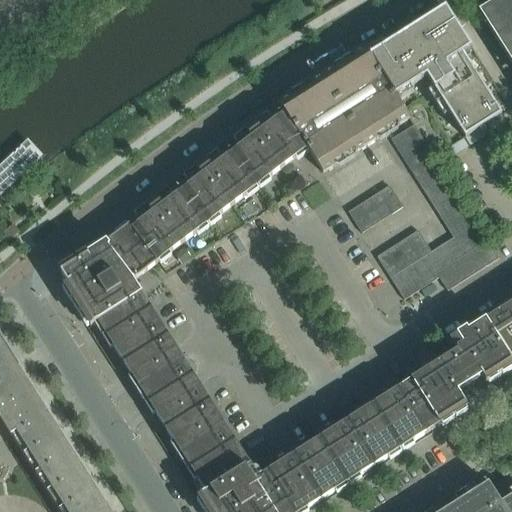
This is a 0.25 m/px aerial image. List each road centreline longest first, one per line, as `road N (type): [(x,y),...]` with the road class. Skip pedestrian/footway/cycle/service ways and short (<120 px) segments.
road 1 (residential): [(408,0),(203,125),(9,278)]
road 2 (residential): [(155,511),(9,278)]
